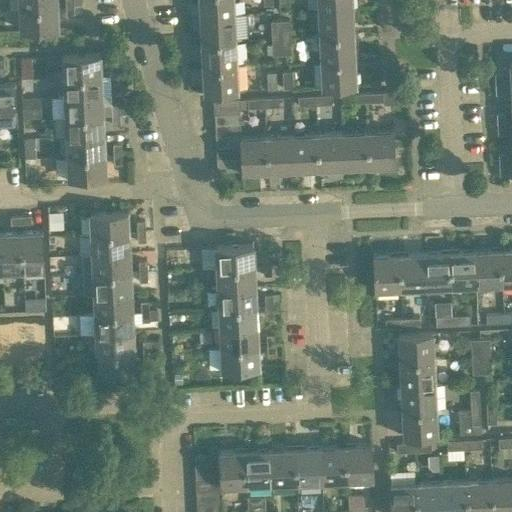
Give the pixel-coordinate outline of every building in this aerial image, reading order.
[(199,0),(200,15),(234,13),(233,0),(199,0)] [(317,0),(318,9),(352,7),(351,0),(317,0)] [(74,15),(74,4),(65,5),(66,15),(74,15)] [(20,28),(58,26),(57,5),(19,7),(20,28)] [(354,33),(352,7),(318,9),(319,34),(354,33)] [(235,38),(234,13),(200,15),(201,40),(235,38)] [(280,19),(280,36),(290,36),(289,18),(280,19)] [(271,36),(280,36),(280,19),(270,19),(271,36)] [(319,34),(321,59),(355,58),(354,33),(319,34)] [(281,53),(280,36),(271,36),(272,54),(281,53)] [(281,53),(285,53),(291,53),(290,36),(280,36),(281,53)] [(201,40),(202,65),(237,63),(235,38),(201,40)] [(511,50),(511,43),(501,44),(502,56),(511,55),(511,50)] [(62,54),(63,75),(101,73),(100,52),(62,54)] [(356,84),(355,58),(321,59),(322,86),(356,84)] [(109,73),(117,72),(117,62),(109,62),(109,73)] [(238,90),(237,63),(202,65),(204,91),(213,91),(238,90)] [(292,87),(292,86),(291,69),(282,70),(283,87),(292,87)] [(266,71),(267,88),(277,88),(276,70),(266,71)] [(118,83),(117,72),(109,73),(109,83),(118,83)] [(494,83),(503,82),(502,72),(494,72),(494,83)] [(102,93),(101,73),(63,75),(64,95),(102,93)] [(15,81),(0,81),(0,119),(17,119),(15,81)] [(503,93),(503,82),(494,83),(495,93),(503,93)] [(394,90),(395,102),(406,101),(406,89),(394,90)] [(348,102),(365,101),(365,91),(348,92),(348,102)] [(382,91),(365,91),(365,101),(383,100),(382,91)] [(64,95),(65,115),(103,113),(102,93),(64,95)] [(332,103),(332,93),(315,94),(315,103),(332,103)] [(315,103),(315,94),(297,95),(298,104),(315,103)] [(282,105),(282,95),(264,96),(265,106),(282,105)] [(248,107),(265,106),(264,96),(247,97),(248,107)] [(41,116),(40,97),(23,97),(23,116),(41,116)] [(213,99),(214,112),(240,112),(239,97),(213,99)] [(111,113),(119,112),(119,102),(110,102),(111,113)] [(126,102),(119,102),(119,112),(127,112),(126,102)] [(120,123),(119,112),(111,113),(111,123),(120,123)] [(240,123),(240,112),(214,112),(214,124),(240,123)] [(496,123),(505,122),(504,112),(496,112),(496,123)] [(104,133),(103,113),(65,115),(66,135),(104,133)] [(505,133),(505,122),(496,123),(497,133),(505,133)] [(215,135),(240,135),(240,123),(214,124),(215,135)] [(393,128),(367,129),(369,164),(395,162),(393,128)] [(343,165),(369,164),(367,129),(342,131),(343,165)] [(318,166),(343,165),(342,131),(317,132),(318,166)] [(293,167),(318,166),(317,132),(291,133),(293,167)] [(66,135),(67,155),(105,153),(104,133),(66,135)] [(268,168),(293,167),(291,133),(266,134),(268,168)] [(242,170),(268,168),(266,134),(240,135),(240,146),(241,157),(242,169),(242,170)] [(240,135),(215,135),(216,147),(240,146),(240,135)] [(112,153),(121,152),(120,142),(112,142),(112,153)] [(240,146),(216,147),(216,158),(241,157),(240,146)] [(121,163),(121,152),(112,153),(113,163),(121,163)] [(498,163),(507,162),(506,152),(498,152),(498,163)] [(106,174),(105,153),(67,155),(68,176),(106,174)] [(242,169),(241,157),(216,158),(217,170),(242,169)] [(507,173),(507,162),(498,163),(499,173),(507,173)] [(89,211),(90,232),(128,230),(127,209),(89,211)] [(20,214),(21,222),(31,222),(31,213),(20,214)] [(21,222),(20,214),(10,214),(10,223),(21,222)] [(136,230),(145,229),(144,219),(136,219),(136,230)] [(42,229),(21,230),(23,268),(44,268),(42,229)] [(145,240),(145,229),(136,230),(137,240),(145,240)] [(3,269),(23,268),(21,230),(1,231),(3,269)] [(129,250),(128,230),(90,232),(91,252),(129,250)] [(215,245),(216,266),(254,264),(253,243),(215,245)] [(511,247),(499,248),(501,283),(511,282),(511,247)] [(476,284),(501,283),(499,248),(474,249),(476,284)] [(451,285),(476,284),(474,249),(449,250),(451,285)] [(91,252),(92,272),(130,270),(129,250),(91,252)] [(426,287),(451,285),(449,250),(424,251),(426,287)] [(400,288),(426,287),(424,251),(399,252),(400,288)] [(374,289),(400,288),(399,252),(373,254),(374,289)] [(262,264),(271,264),(270,253),(262,253),(262,264)] [(138,270),(147,269),(146,259),(138,259),(138,270)] [(255,284),(254,264),(216,266),(217,286),(255,284)] [(271,274),(271,264),(262,264),(263,274),(271,274)] [(147,280),(147,269),(138,270),(139,280),(147,280)] [(131,290),(130,270),(92,272),(93,292),(131,290)] [(217,286),(218,306),(256,304),(255,284),(217,286)] [(93,292),(94,312),(132,310),(131,290),(93,292)] [(264,304),(273,303),(272,293),(264,293),(264,304)] [(140,310),(149,309),(148,299),(140,299),(140,310)] [(273,314),(273,303),(264,304),(265,314),(273,314)] [(257,324),(256,304),(218,306),(219,326),(257,324)] [(149,320),(149,309),(140,310),(141,320),(149,320)] [(133,330),(132,310),(94,312),(95,332),(133,330)] [(511,311),(502,312),(503,322),(511,321),(511,311)] [(486,322),(503,322),(502,312),(485,313),(486,322)] [(435,325),(453,324),(452,314),(435,315),(435,325)] [(469,314),(452,314),(453,324),(470,323),(469,314)] [(419,316),(402,317),(402,326),(420,325),(419,316)] [(385,327),(402,326),(402,317),(385,317),(385,327)] [(219,326),(220,346),(258,344),(257,324),(219,326)] [(95,332),(96,352),(134,350),(133,330),(95,332)] [(398,333),(399,359),(433,357),(432,331),(398,333)] [(266,344),(275,343),(274,333),(266,333),(266,344)] [(479,338),(480,355),(490,354),(489,337),(479,338)] [(471,355),(480,355),(479,338),(470,338),(471,355)] [(142,350),(151,349),(150,339),(142,339),(142,350)] [(275,354),(275,343),(266,344),(267,354),(275,354)] [(259,365),(258,344),(220,346),(221,367),(259,365)] [(151,360),(151,349),(142,350),(143,360),(151,360)] [(135,371),(134,350),(96,352),(97,373),(135,371)] [(490,372),(490,354),(480,355),(481,372),(490,372)] [(481,372),(480,355),(471,355),(472,373),(481,372)] [(435,382),(433,357),(399,359),(401,384),(435,382)] [(401,384),(402,409),(436,407),(435,382),(401,384)] [(486,405),(495,404),(494,387),(485,388),(486,405)] [(470,406),(480,405),(479,388),(469,388),(470,406)] [(496,422),(495,404),(486,405),(487,422),(496,422)] [(480,422),(480,405),(470,406),(471,423),(480,422)] [(437,434),(436,407),(402,409),(403,435),(437,434)] [(511,435),(498,436),(498,446),(511,445),(511,435)] [(481,437),(464,438),(464,448),(481,447),(481,437)] [(447,449),(464,448),(464,438),(446,439),(447,449)] [(431,440),(413,441),(414,450),(431,449),(431,440)] [(396,451),(414,450),(413,441),(396,441),(396,451)] [(371,443),(345,444),(347,478),(373,477),(373,476),(371,443)] [(322,479),(347,478),(345,444),(320,445),(322,479)] [(296,481),(322,479),(320,445),(295,446),(296,481)] [(271,482),(296,481),(295,446),(270,448),(271,482)] [(246,483),(271,482),(270,448),(244,449),(246,483)] [(220,484),(246,483),(244,449),(218,450),(218,453),(219,465),(220,476),(220,485),(220,484)] [(194,454),(194,466),(219,465),(218,453),(194,454)] [(220,476),(219,465),(194,466),(195,478),(220,476)] [(195,478),(195,489),(221,488),(220,484),(220,485),(220,476),(195,478)] [(511,476),(491,477),(493,511),(511,510),(511,476)] [(467,511),(487,511),(493,511),(491,477),(466,479),(467,511)] [(442,511),(467,511),(466,479),(440,480),(442,511)] [(416,511),(442,511),(440,480),(415,481),(416,511)] [(390,511),(416,511),(415,481),(389,483),(390,511)] [(221,500),(221,488),(195,489),(196,501),(221,500)] [(196,501),(196,511),(215,511),(222,511),(221,500),(196,501)]
